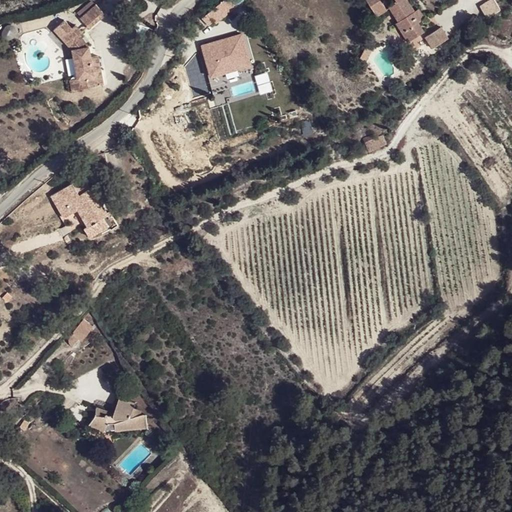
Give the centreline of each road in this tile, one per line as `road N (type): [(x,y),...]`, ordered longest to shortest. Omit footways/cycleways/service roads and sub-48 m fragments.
road 1 (track): [(0,389),(109,266),(243,201),(389,152),(464,56),(486,44),(511,60)]
road 2 (unclassified): [(194,0),(175,18),(135,97),(0,213)]
